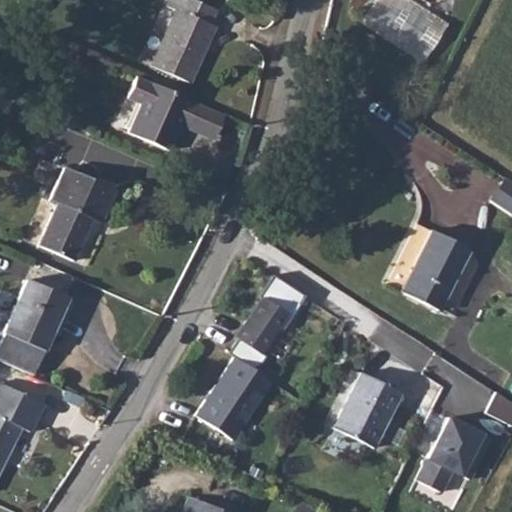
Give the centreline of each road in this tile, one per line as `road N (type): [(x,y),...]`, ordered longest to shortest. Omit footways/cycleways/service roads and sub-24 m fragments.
road 1 (unclassified): [(306,0),(255,177),(142,399),(66,511)]
road 2 (unknown): [(492,163),(300,27)]
